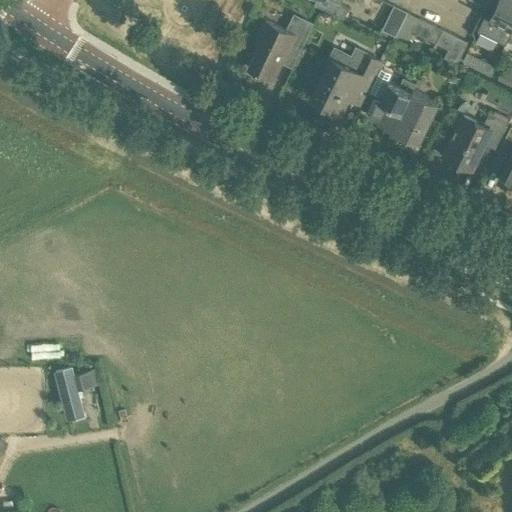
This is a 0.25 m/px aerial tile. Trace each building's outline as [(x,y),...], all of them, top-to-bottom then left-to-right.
[(315,0),(314,4),(343,18),(349,7),(333,0),(315,0)] [(505,44),(511,29),(511,0),(498,0),(490,17),(485,15),(477,30),(505,44)] [(393,35),(405,11),(393,5),(382,29),(393,35)] [(442,29),(405,11),(393,35),(430,53),(442,29)] [(248,66),(273,79),(286,51),(297,56),(313,23),(293,13),(290,20),(286,29),(264,19),(254,39),(260,42),(248,66)] [(468,41),(442,29),(430,53),(456,65),(468,41)] [(364,98),(378,68),(382,60),(365,52),(356,70),(330,57),(311,97),(340,111),(347,97),(361,103),(364,98)] [(474,67),(490,75),(495,65),(479,58),(474,67)] [(393,75),(378,68),(364,98),(371,101),(366,112),(393,125),(410,91),(411,91),(412,88),(414,83),(403,78),(399,86),(390,82),(393,75)] [(511,85),(511,73),(502,69),(497,78),(511,85)] [(438,101),(412,88),(411,91),(410,91),(393,125),(394,126),(393,128),(419,141),(438,101)] [(462,115),(444,153),(472,167),(484,144),(494,148),(507,122),(487,112),(481,124),(462,115)] [(511,126),(498,153),(508,158),(498,179),(511,186),(511,126)] [(57,365),(64,415),(85,412),(81,383),(100,380),(98,365),(76,369),(75,362),(57,365)]
